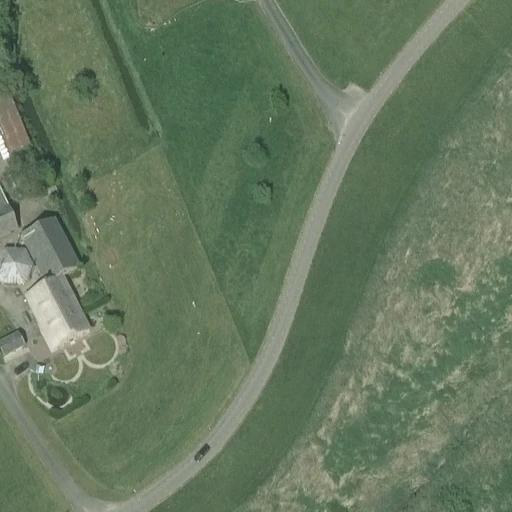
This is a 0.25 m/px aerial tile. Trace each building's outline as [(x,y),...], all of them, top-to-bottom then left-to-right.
[(0,77),(0,136),(8,157),(28,149),(0,77)] [(0,191),(0,238),(16,231),(0,191)] [(25,300),(42,332),(78,313),(61,281),(79,272),(54,223),(21,241),(46,289),(25,300)] [(53,353),(89,335),(78,313),(42,332),(53,353)] [(0,355),(1,357),(17,349),(12,339),(0,345),(0,355)]
